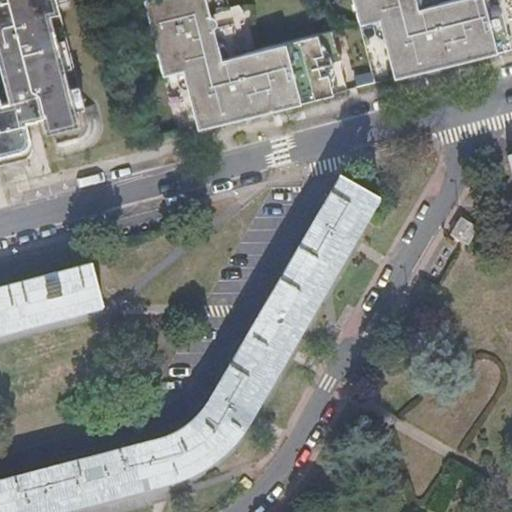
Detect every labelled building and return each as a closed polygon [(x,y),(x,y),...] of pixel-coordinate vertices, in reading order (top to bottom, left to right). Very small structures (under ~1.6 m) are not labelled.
[(0,155),(58,140),(62,151),(82,146),(82,142),(86,140),(91,137),(93,131),(95,126),(95,120),(92,112),(80,115),(54,19),(72,14),(68,0),(0,0),(0,63),(8,97),(0,99),(0,155)] [(203,133),(355,93),(339,35),(262,55),(249,59),(235,62),(228,64),(223,46),(223,44),(220,33),(193,40),(190,28),(217,21),(213,6),(211,0),(168,0),(149,5),(169,79),(181,76),(188,74),(193,93),(203,133)] [(390,41),(401,81),(474,62),(511,52),(511,0),(472,0),(459,4),(446,7),(433,10),(425,12),(422,0),(358,0),(366,27),(378,24),(385,22),(390,41)] [(422,0),(425,12),(433,10),(429,0),(422,0)] [(220,33),(217,21),(190,28),(193,40),(220,33)] [(388,42),(390,41),(385,22),(378,24),(381,36),(382,39),(385,41),(388,42)] [(226,46),(223,46),(228,64),(235,62),(233,51),(231,49),(229,47),(226,46)] [(190,93),(193,93),(188,74),(181,76),(184,88),(185,90),(187,92),(190,93)] [(338,178),(222,379),(218,386),(204,405),(186,421),(165,434),(143,443),(0,481),(0,511),(61,511),(163,486),(178,481),(200,470),(221,455),(238,438),(243,429),(248,421),(377,200),(338,178)] [(0,334),(102,308),(90,264),(0,287),(0,334)]
